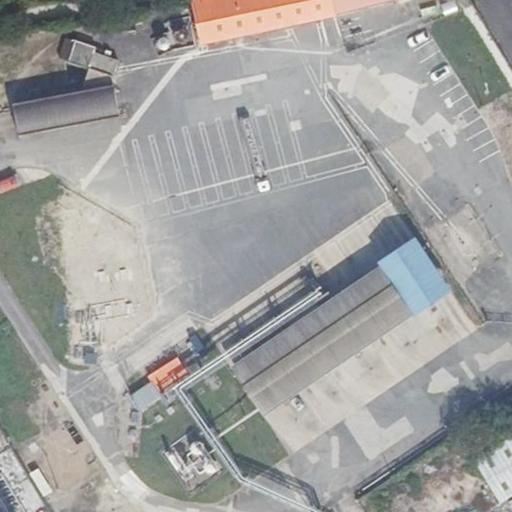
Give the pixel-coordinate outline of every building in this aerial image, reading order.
[(199,0),(194,1),(195,9),(201,46),(340,17),(339,15),(397,0),(199,0)] [(83,93),(117,87),(116,79),(121,63),(98,54),(99,51),(77,43),(68,40),(66,47),(60,62),(90,73),(83,93)] [(121,120),(117,87),(83,93),(14,106),(19,139),(121,120)] [(511,99),(492,112),(511,144),(511,99)] [(418,311),(384,260),(232,362),(266,412),(418,311)] [(152,390),(187,381),(181,360),(147,370),(152,390)] [(145,384),(128,396),(140,411),(156,398),(145,384)] [(511,489),(511,429),(475,452),(501,496),(511,489)]
